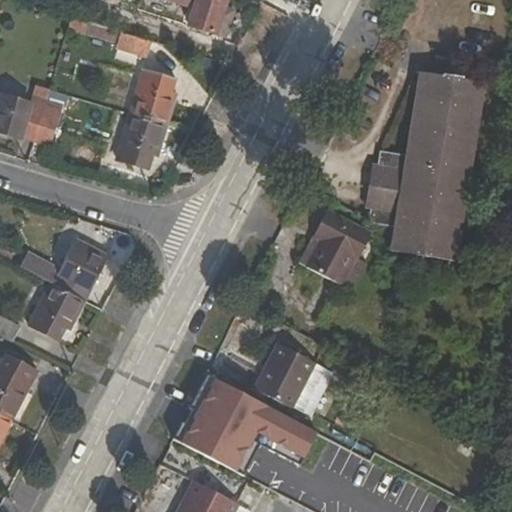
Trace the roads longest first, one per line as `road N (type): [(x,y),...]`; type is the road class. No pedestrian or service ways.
road 1 (residential): [(76,511),(215,237)]
road 2 (residential): [(215,237),(335,0)]
road 3 (residential): [(0,174),(215,237)]
